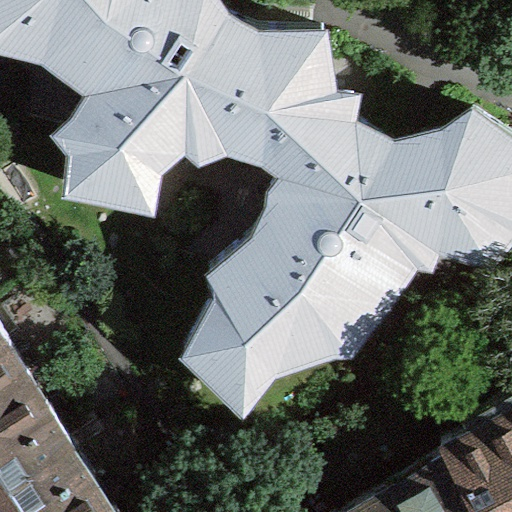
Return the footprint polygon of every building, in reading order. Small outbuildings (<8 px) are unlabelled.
[(226,136),(229,137),(252,61),(245,59),(257,18),(223,5),(219,0),(0,0),(0,30),(43,46),(89,80),(77,108),(82,110),(98,119),(90,139),(76,140),(76,139),(71,139),(66,179),(148,191),(158,158),(184,127),(182,125),(195,110),(231,121),(226,136)] [(245,59),(252,61),(229,137),(263,147),(282,161),(284,159),(311,180),(297,201),(279,195),(279,194),(274,192),(253,224),(209,260),(216,282),(184,342),(243,394),(273,360),(334,333),(331,329),(323,317),(345,297),(359,307),(363,311),(389,287),(405,264),(412,244),(408,240),(407,241),(399,234),(411,217),(434,226),(433,228),(492,250),(511,224),(511,212),(500,204),(511,185),(511,128),(472,102),(445,122),(420,128),(392,134),(352,107),(347,111),(348,111),(338,119),(322,105),(325,83),(327,83),(330,64),(322,21),(258,18),(257,18),(245,59)] [(0,381),(13,373),(0,352),(0,342),(10,336),(0,320),(0,381)] [(0,476),(71,432),(46,392),(31,402),(13,373),(0,381),(0,476)] [(511,511),(511,395),(443,432),(447,441),(485,511),(511,511)] [(81,480),(96,471),(71,432),(0,476),(0,511),(93,511),(99,508),(81,480)] [(329,511),(485,511),(447,441),(329,511)] [(121,511),(114,499),(99,508),(93,511),(121,511)]
